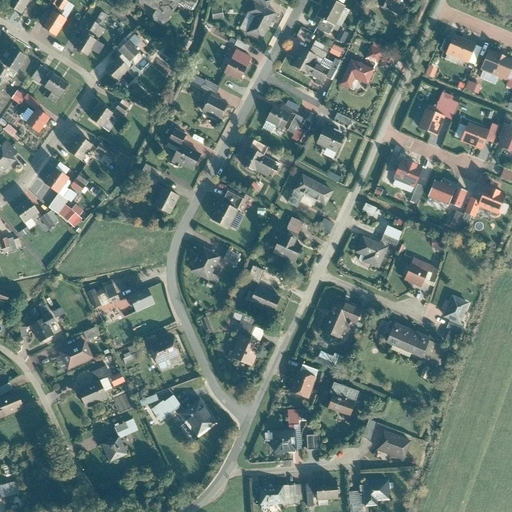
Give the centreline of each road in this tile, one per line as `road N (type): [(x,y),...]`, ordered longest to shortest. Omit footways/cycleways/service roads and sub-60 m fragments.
road 1 (residential): [(251,417),(226,400),(207,369),(177,296),(174,253),(304,0)]
road 2 (residential): [(0,24),(93,82),(20,187),(0,202)]
road 3 (residential): [(107,511),(83,481),(33,376),(0,349)]
road 4 (residential): [(251,417),(320,274)]
road 5 (residential): [(320,274),(382,132)]
road 6 (residential): [(382,132),(437,10)]
road 7 (residential): [(226,473),(352,465)]
